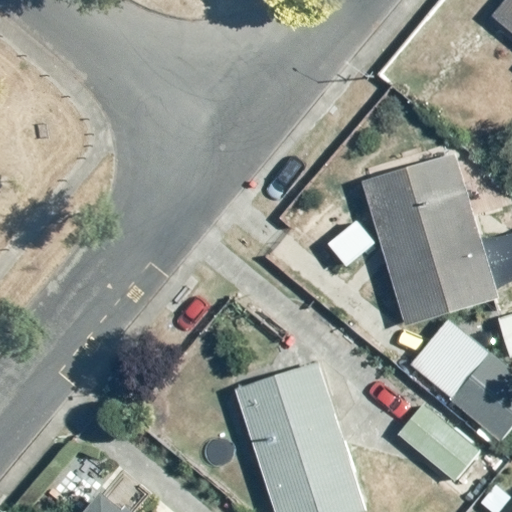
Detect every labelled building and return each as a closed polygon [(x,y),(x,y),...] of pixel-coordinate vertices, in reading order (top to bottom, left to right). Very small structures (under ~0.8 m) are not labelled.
[(511,0),(500,0),(492,11),(511,27),(511,0)] [(466,99),(368,129),(413,274),(511,244),(466,99)] [(246,328),(283,472),(371,450),(333,305),(246,328)] [(511,353),(511,310),(498,315),(509,355),(511,353)] [(511,424),(511,368),(451,316),(409,364),(498,441),(511,424)] [(484,447),(425,399),(398,433),(457,481),(484,447)] [(193,511),(112,443),(54,511),(193,511)]
